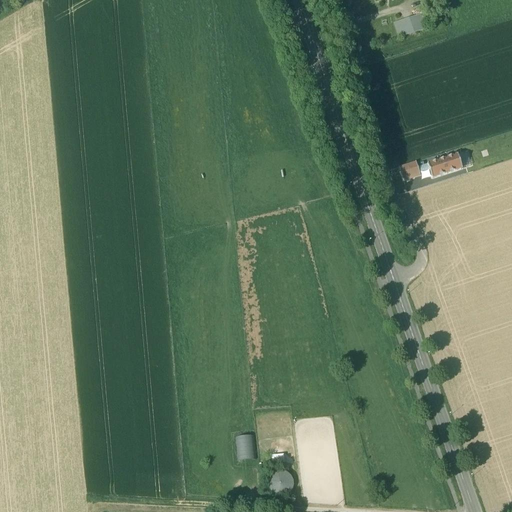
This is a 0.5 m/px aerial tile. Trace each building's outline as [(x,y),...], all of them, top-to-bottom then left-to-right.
[(423,15),(411,19),(416,33),(428,29),(423,15)] [(411,19),(396,24),(401,38),(416,33),(411,19)] [(462,170),(458,155),(427,165),(429,173),(431,180),(462,170)] [(429,173),(427,165),(417,168),(415,162),(398,168),(402,182),(429,173)] [(256,460),(255,435),(236,436),(237,460),(256,460)] [(277,473),(273,475),(269,479),(268,484),(268,489),(270,493),(274,496),(279,498),(284,497),(288,495),(292,491),(293,486),(292,481),(290,477),(286,474),(281,472),(277,473)]
